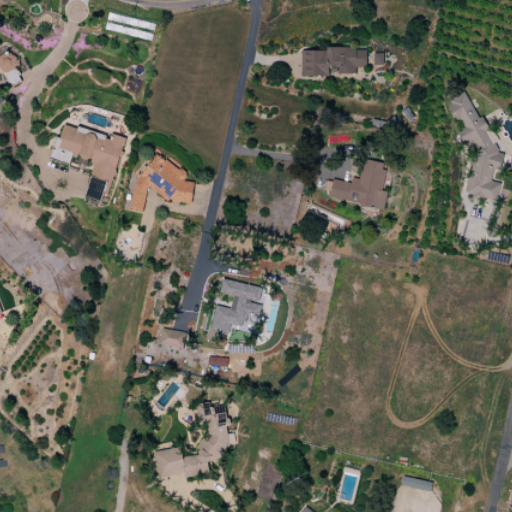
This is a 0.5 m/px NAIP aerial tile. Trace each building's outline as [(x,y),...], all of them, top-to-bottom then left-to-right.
[(301,50),(301,77),(328,76),(327,68),(337,68),(338,74),(354,74),(353,67),(366,67),(365,49),(301,50)] [(0,55),(0,73),(17,69),(13,52),(0,55)] [(382,66),(383,54),(373,54),(373,66),(382,66)] [(497,202),(500,183),(491,182),(492,170),(499,171),(502,156),(487,135),(488,127),(481,117),(480,117),(461,92),(449,100),(447,111),(454,119),(457,120),(463,129),(458,132),(457,139),(466,140),(473,150),(466,192),(470,198),(497,202)] [(106,202),(122,137),(112,135),(111,137),(63,125),(60,137),(55,136),(50,160),(69,164),(71,155),(93,161),(84,197),(106,202)] [(129,210),(142,212),(145,194),(149,188),(167,201),(190,204),(193,183),(185,181),(186,171),(178,169),(162,158),(154,157),(132,187),(129,210)] [(383,209),(387,192),(380,191),(385,163),(362,159),(358,184),(326,178),(322,197),(383,209)] [(210,330),(228,334),(228,329),(254,334),(263,288),(222,280),(219,293),(232,296),(229,309),(215,306),(210,330)] [(159,345),(183,349),(186,333),(161,329),(159,345)] [(157,478),(183,475),(183,477),(208,475),(206,462),(219,460),(218,453),(228,452),(225,426),(227,426),(225,406),(209,407),(209,403),(195,404),(197,423),(205,422),(207,439),(197,440),(199,456),(181,458),(180,448),(154,451),(157,478)] [(430,491),(431,483),(408,478),(406,487),(430,491)]
